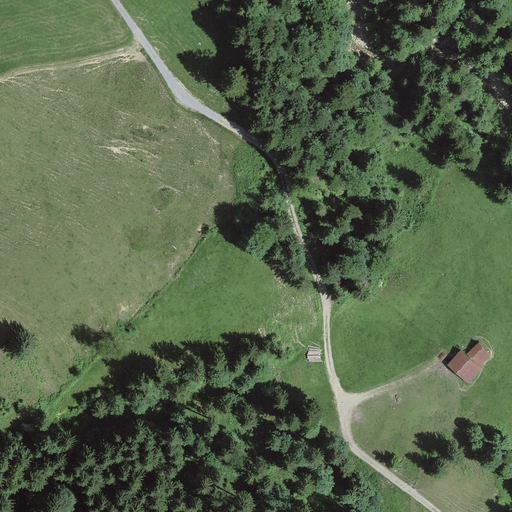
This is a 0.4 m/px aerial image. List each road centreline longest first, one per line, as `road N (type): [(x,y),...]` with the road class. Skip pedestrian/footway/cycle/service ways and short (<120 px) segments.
road 1 (track): [(141,39),(209,117),(272,146),(296,193),(327,310),(328,373),(352,455),(431,511)]
road 2 (track): [(141,39),(125,51),(0,80)]
